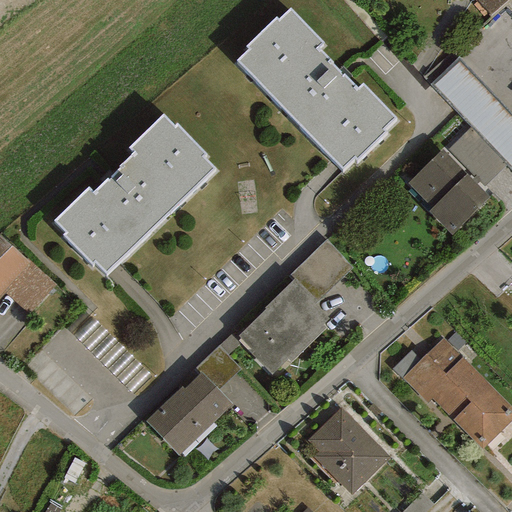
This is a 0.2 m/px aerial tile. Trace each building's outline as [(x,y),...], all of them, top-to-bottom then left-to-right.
[(476,0),(490,15),(507,0),(476,0)] [(383,130),(395,118),(362,83),(357,88),(343,74),(343,75),(317,48),(322,43),(290,9),(278,20),(276,18),(245,47),(248,49),(236,61),(341,170),(354,158),(356,161),(386,133),(383,130)] [(511,171),(511,114),(458,57),(454,60),(449,54),(423,78),(429,84),(471,128),(506,165),(511,171)] [(88,187),(53,221),(65,233),(63,235),(92,265),(94,263),(105,275),(215,169),(203,157),(206,154),(176,124),(174,126),(162,114),(127,148),(132,153),(118,166),(119,167),(116,170),(121,175),(114,182),(110,178),(108,180),(107,178),(92,192),(88,187)] [(483,187),(506,165),(471,128),(447,150),(483,187)] [(451,235),(489,198),(442,150),(407,184),(432,209),(429,212),(451,235)] [(0,294),(3,291),(28,262),(0,237),(0,294)] [(294,278),(317,302),(352,268),(326,241),(290,275),(294,278)] [(55,284),(28,262),(3,291),(30,314),(55,284)] [(317,302),(294,278),(263,308),(264,309),(237,336),(239,338),(237,341),(271,376),(287,360),(290,363),(325,328),(322,325),(327,320),(313,305),(317,302)] [(446,341),(456,352),(466,342),(455,332),(446,341)] [(227,355),(239,344),(230,335),(218,346),(227,355)] [(481,450),(511,419),(511,408),(456,352),(446,341),(442,338),(420,360),(401,378),(427,404),(431,399),(481,450)] [(200,371),(218,390),(240,370),(227,355),(218,346),(195,368),(199,372),(200,371)] [(401,378),(420,360),(410,350),(392,369),(401,378)] [(177,457),(232,405),(218,390),(200,371),(199,372),(183,388),(181,386),(143,421),(177,457)] [(351,494),(389,457),(340,407),(306,440),(318,453),(314,457),(351,494)]
